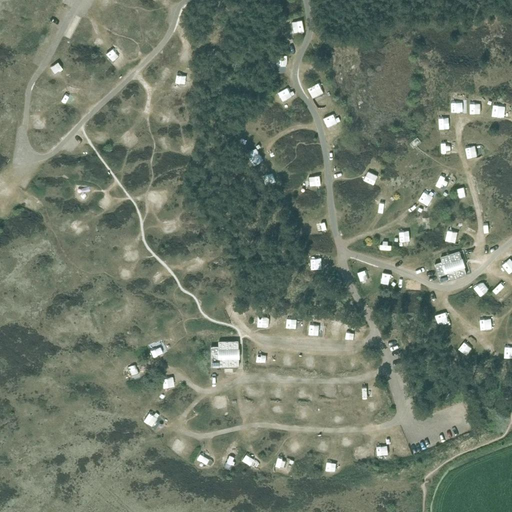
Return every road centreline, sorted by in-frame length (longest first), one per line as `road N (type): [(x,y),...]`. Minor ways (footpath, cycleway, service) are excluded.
road 1 (track): [(485,265),(457,132),(470,117)]
road 2 (track): [(442,287),(446,307),(496,357),(511,396)]
